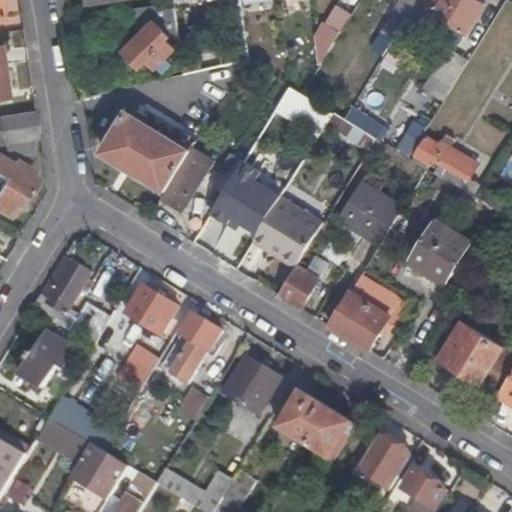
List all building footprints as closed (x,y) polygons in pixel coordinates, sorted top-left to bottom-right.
[(182,53),(173,0),(161,0),(135,4),(139,21),(146,28),(136,38),(141,44),(133,52),(143,62),(151,55),(160,64),(174,49),(179,55),(182,53)] [(416,0),(409,13),(395,36),(410,45),(421,25),(416,22),(426,6),(453,23),(448,30),(461,38),(466,31),(467,31),(485,1),(483,0),(423,0),(422,3),(417,0),(416,0)] [(398,0),(396,5),(397,6),(406,12),(412,0),(398,0)] [(324,60),(353,13),(338,3),(308,51),(324,60)] [(383,29),(395,36),(409,13),(406,12),(397,6),(383,29)] [(376,41),(387,48),(395,36),(383,29),(376,41)] [(425,87),(445,99),(471,57),(452,45),(425,87)] [(159,67),(161,76),(170,74),(185,71),(184,63),(159,67)] [(325,133),(334,108),(286,89),(277,115),(325,133)] [(195,143),(199,137),(179,124),(174,133),(131,107),(107,147),(168,185),(195,143)] [(370,144),(376,133),(346,115),(337,109),(330,120),(370,144)] [(0,142),(2,142),(4,155),(31,151),(29,139),(37,138),(34,111),(0,116),(0,142)] [(390,137),(412,151),(420,139),(409,132),(407,136),(395,129),(390,137)] [(428,165),(474,194),(481,182),(471,176),(480,161),(443,139),(442,141),(429,133),(414,156),(428,165)] [(377,147),(383,138),(377,135),(371,144),(377,147)] [(168,185),(163,193),(184,206),(216,156),(195,143),(168,185)] [(212,181),(226,190),(228,186),(235,174),(239,168),(245,157),(232,149),(212,181)] [(511,182),(511,151),(503,180),(511,182)] [(12,164),(0,156),(0,177),(3,179),(0,184),(0,209),(8,214),(23,189),(28,192),(36,178),(30,174),(32,170),(14,160),(12,164)] [(257,235),(282,194),(239,168),(235,174),(228,186),(226,190),(212,212),(239,229),(241,225),(257,235)] [(340,214),(356,224),(378,188),(362,178),(340,214)] [(356,224),(382,240),(404,204),(378,188),(356,224)] [(297,263),(298,261),(324,218),(282,194),(257,235),(271,244),(273,241),(280,245),(276,251),(297,263)] [(475,241),(438,218),(413,259),(449,281),(475,241)] [(342,265),(348,251),(329,242),(323,255),(342,265)] [(280,291),(303,305),(329,262),(318,254),(309,267),(298,261),(297,263),(280,291)] [(67,256),(36,306),(73,329),(79,319),(70,313),(86,287),(91,279),(96,271),(77,258),(75,261),(67,256)] [(331,323),(371,347),(388,318),(395,321),(408,300),(362,272),(331,323)] [(91,279),(86,287),(90,290),(95,282),(91,279)] [(165,334),(170,327),(183,306),(149,285),(131,313),(165,334)] [(99,339),(111,316),(90,306),(78,329),(99,339)] [(170,327),(179,333),(192,312),(183,306),(170,327)] [(197,312),(166,364),(192,381),(212,349),(202,342),(204,338),(217,345),(226,330),(197,312)] [(443,355),(501,392),(511,373),(511,348),(464,319),(443,355)] [(79,350),(49,331),(23,372),(48,387),(62,364),(69,367),(79,350)] [(143,390),(163,360),(140,345),(120,376),(143,390)] [(250,356),(228,391),(264,413),(286,377),(250,356)] [(511,373),(501,392),(511,398),(511,373)] [(183,412),(198,421),(213,396),(198,387),(183,412)] [(359,422),(307,390),(284,426),(336,459),(359,422)] [(67,444),(75,431),(54,417),(45,431),(67,444)] [(414,454),(385,436),(364,470),(393,488),(414,454)] [(102,465),(111,452),(107,450),(96,443),(86,461),(88,462),(80,475),(94,484),(100,488),(113,495),(114,496),(115,495),(123,483),(118,480),(100,469),(102,465)] [(0,481),(16,456),(0,446),(0,481)] [(121,476),(102,465),(100,469),(118,480),(121,476)] [(170,468),(161,483),(208,511),(217,511),(222,504),(226,497),(234,483),(221,474),(209,492),(170,468)] [(234,483),(226,497),(243,507),(260,480),(243,469),(234,483)] [(419,496),(438,507),(449,489),(418,469),(407,488),(419,496)] [(142,511),(161,483),(142,471),(139,475),(146,479),(135,496),(130,493),(125,501),(118,511),(142,511)] [(27,503),(32,484),(14,480),(9,499),(27,503)] [(100,488),(94,484),(91,488),(98,493),(100,488)] [(102,511),(118,511),(125,501),(115,495),(114,496),(113,495),(102,511)] [(417,511),(434,511),(438,507),(419,496),(412,508),(417,511)] [(480,511),(462,500),(459,505),(470,511),(480,511)]
